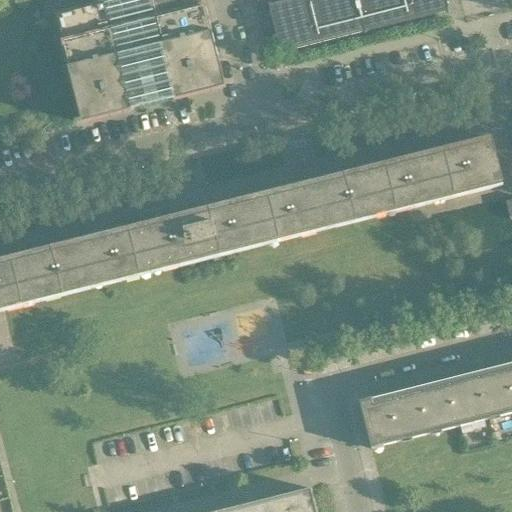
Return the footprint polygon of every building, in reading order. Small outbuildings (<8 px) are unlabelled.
[(211,31),(203,0),(114,0),(107,2),(55,15),(80,116),(82,124),(134,111),(132,103),(171,93),(173,102),(225,89),(211,31)] [(445,0),(252,0),(263,41),(264,40),(276,37),(281,55),(449,13),(445,0)] [(0,310),(410,208),(503,185),(493,144),(492,144),(490,139),(479,142),(480,147),(392,169),(390,164),(204,211),(203,208),(198,210),(185,213),(186,215),(0,261),(0,310)] [(511,370),(391,401),(390,395),(360,403),(371,450),(511,414),(511,370)] [(316,511),(311,489),(286,496),(290,511),(316,511)] [(290,511),(286,496),(263,501),(266,511),(290,511)] [(266,511),(263,501),(240,507),(241,511),(266,511)]
